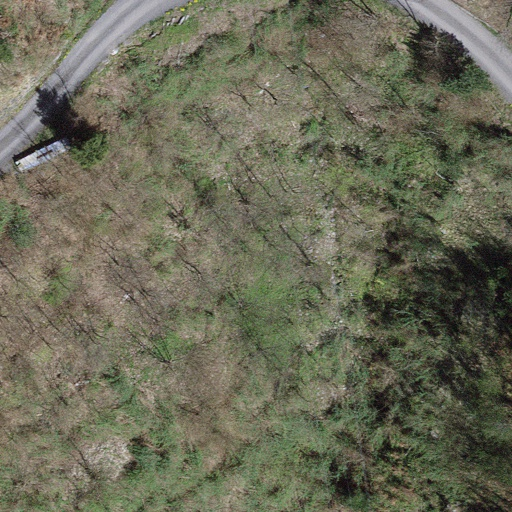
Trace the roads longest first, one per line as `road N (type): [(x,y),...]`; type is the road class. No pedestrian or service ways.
road 1 (track): [(0,140),(151,0)]
road 2 (track): [(409,0),(511,102)]
